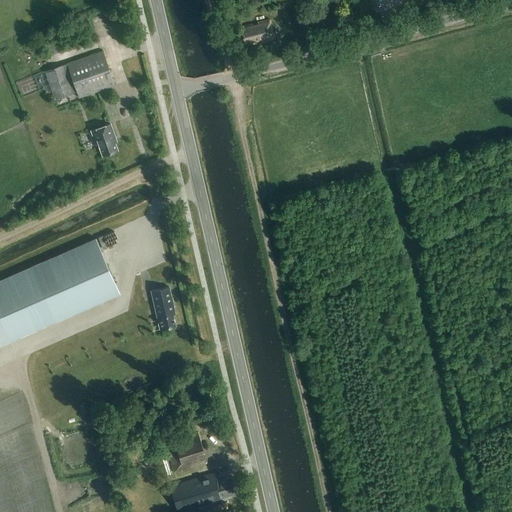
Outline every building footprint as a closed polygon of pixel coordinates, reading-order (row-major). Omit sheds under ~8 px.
[(252,24),(243,26),(243,30),(241,31),(244,42),(245,42),(247,46),(253,44),(253,43),(261,41),(262,42),(274,38),(269,19),(257,22),(258,24),(252,26),(252,24)] [(55,40),(44,43),(47,54),(58,51),(55,40)] [(79,98),(115,86),(103,51),(67,63),(79,98)] [(54,100),(74,93),(63,65),(45,71),(54,100)] [(99,144),(102,156),(118,151),(115,143),(117,142),(111,125),(92,131),(96,145),(99,144)] [(0,343),(118,294),(95,238),(0,278),(0,343)] [(169,287),(151,291),(160,329),(175,326),(172,314),(175,314),(169,287)] [(14,385),(0,391),(0,398),(17,391),(14,385)] [(173,473),(206,463),(197,432),(164,442),(173,473)] [(213,502),(213,500),(234,495),(229,478),(218,481),(216,473),(180,483),(188,509),(213,502)]
